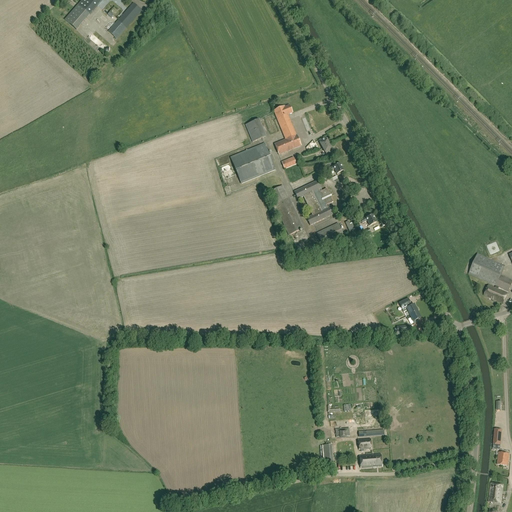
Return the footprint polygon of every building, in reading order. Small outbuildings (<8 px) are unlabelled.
[(82,0),(78,5),(65,20),(76,30),(90,15),(102,0),(82,0)] [(115,19),(120,15),(118,12),(117,11),(120,8),(117,3),(108,10),(115,19)] [(133,4),(118,21),(109,32),(116,39),(126,28),(141,10),(133,4)] [(296,136),(288,115),(292,113),(289,106),(285,108),(284,107),(274,112),(285,140),(274,145),(279,155),(301,146),(297,136),(296,136)] [(252,143),(265,137),(258,120),(245,126),(252,143)] [(319,141),(323,149),(327,156),(330,154),(330,153),(333,151),(330,145),(327,140),(326,141),(325,138),(322,140),(322,139),(319,141)] [(264,144),(230,158),(241,184),(275,171),(264,144)] [(293,158),(282,163),(285,170),(296,165),(293,158)] [(221,165),(223,170),(233,167),(231,162),(221,165)] [(343,171),(340,164),(334,168),(333,167),(328,169),(330,172),(334,170),(337,174),(343,171)] [(333,203),(326,189),(322,191),(321,189),(317,181),(294,192),(297,200),(303,197),(312,216),(306,219),(310,226),(333,215),(330,207),(329,208),(328,205),(333,203)] [(282,187),(268,193),(289,236),(304,229),(289,199),(288,199),(282,187)] [(376,223),(373,216),(366,219),(366,218),(360,221),(362,224),(367,221),(370,226),(376,223)] [(317,234),(323,247),(344,237),(338,224),(317,234)] [(469,274),(496,286),(499,287),(509,292),(511,283),(511,281),(501,276),(505,267),(477,254),(469,274)] [(498,289),(499,287),(496,286),(495,288),(488,285),(484,296),(503,304),(508,294),(498,289)] [(414,305),(412,306),(408,299),(399,303),(403,312),(406,311),(407,311),(409,316),(418,312),(414,305)] [(421,319),(418,312),(409,316),(414,324),(418,322),(417,320),(421,319)] [(397,327),(397,329),(394,329),(395,334),(397,334),(397,333),(398,333),(407,332),(407,326),(397,327)] [(336,438),(350,437),(349,429),(335,430),(336,438)] [(494,445),(500,445),(502,430),(495,430),(494,445)] [(371,449),(370,439),(358,440),(359,450),(371,449)] [(499,453),(497,465),(508,466),(509,454),(499,453)] [(381,455),(359,456),(360,469),(382,467),(381,455)] [(488,502),(500,504),(503,485),(491,484),(488,502)]
